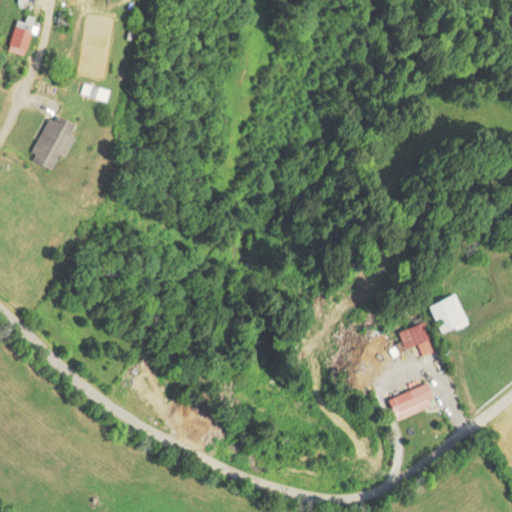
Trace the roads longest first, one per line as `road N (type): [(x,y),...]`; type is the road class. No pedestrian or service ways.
road 1 (residential): [(0,301),(68,372),(166,441),(282,491),(332,498),(374,491),(511,396)]
road 2 (residential): [(0,138),(14,128),(67,27),(69,0)]
